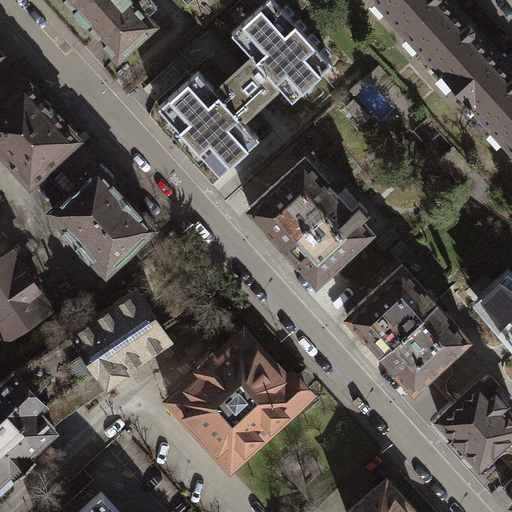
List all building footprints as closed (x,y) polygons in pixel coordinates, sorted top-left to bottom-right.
[(65,0),(118,57),(157,22),(137,0),(65,0)] [(378,0),(406,31),(439,0),(378,0)] [(463,22),(442,0),(439,0),(406,31),(439,67),(474,35),(472,33),(473,26),(469,22),(463,22)] [(295,104),(333,68),(270,2),(233,38),(260,66),(246,80),(261,95),(274,82),(295,104)] [(474,35),(439,67),(465,95),(465,101),(469,107),(473,104),(508,72),(474,35)] [(506,140),(511,134),(511,74),(510,75),(508,72),(473,104),(506,140)] [(239,115),(261,95),(246,80),(225,100),(200,74),(163,110),(225,174),(262,138),(239,115)] [(65,148),(77,137),(24,79),(0,100),(0,145),(31,179),(65,148)] [(339,193),(307,156),(251,204),(284,242),(339,193)] [(142,241),(158,227),(100,164),(51,208),(109,271),(142,241)] [(372,231),(339,193),(284,242),(316,279),(372,231)] [(9,225),(0,231),(0,244),(6,252),(21,242),(9,225)] [(0,257),(0,326),(5,333),(50,303),(13,249),(0,257)] [(345,313),(379,350),(435,300),(402,263),(345,313)] [(511,267),(508,265),(475,293),(511,338),(511,267)] [(136,286),(17,368),(46,399),(53,393),(62,408),(124,366),(124,364),(168,334),(136,286)] [(379,350),(412,388),(469,338),(435,300),(379,350)] [(202,432),(230,463),(309,391),(293,373),(287,378),(267,355),(245,331),(250,326),(232,305),(203,332),(215,346),(195,365),(198,369),(169,396),(202,432)] [(0,485),(1,487),(6,481),(13,481),(14,475),(54,438),(55,423),(37,406),(46,399),(17,368),(0,383),(0,485)] [(464,445),(479,461),(511,432),(511,413),(503,404),(507,400),(495,387),(491,390),(480,377),(438,414),(452,431),(449,434),(461,448),(464,445)] [(346,511),(417,511),(386,476),(346,511)] [(120,511),(101,490),(76,511),(120,511)]
